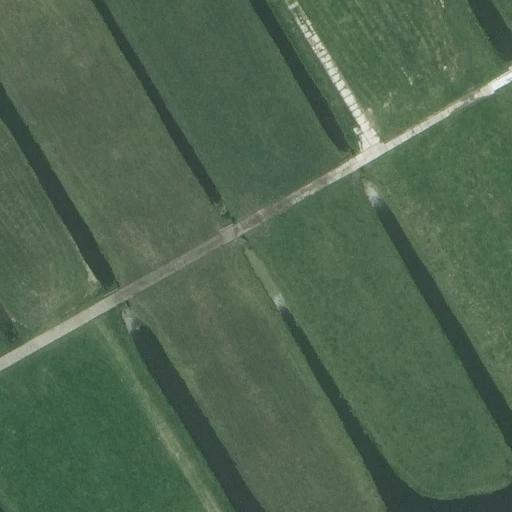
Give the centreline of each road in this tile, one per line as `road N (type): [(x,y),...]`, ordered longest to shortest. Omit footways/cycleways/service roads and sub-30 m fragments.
road 1 (track): [(0,365),(511,75)]
road 2 (track): [(377,151),(298,15)]
